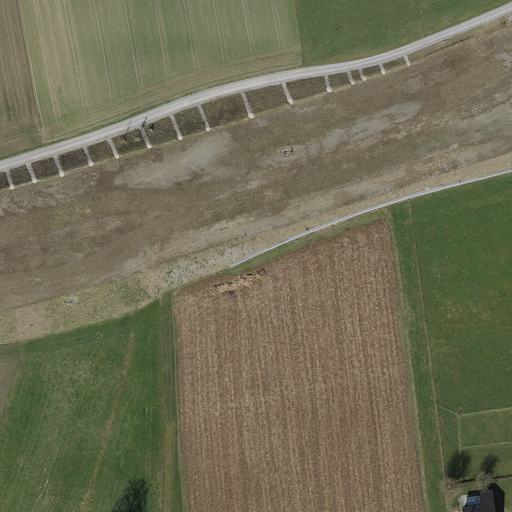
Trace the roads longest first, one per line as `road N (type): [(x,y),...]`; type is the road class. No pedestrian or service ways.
road 1 (track): [(0,163),(195,95),(370,59),(511,5)]
road 2 (motorway): [(0,276),(511,114)]
road 3 (motorway): [(511,62),(0,224)]
